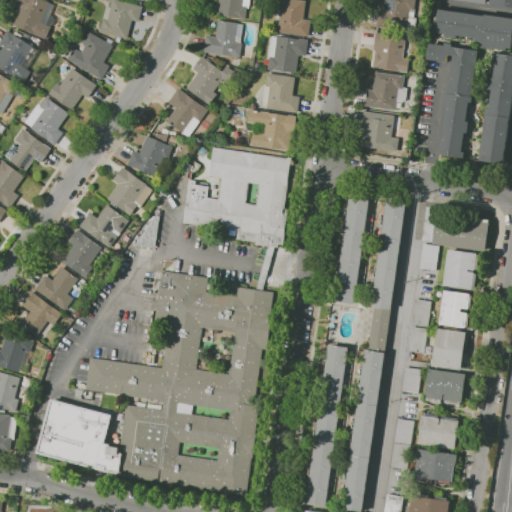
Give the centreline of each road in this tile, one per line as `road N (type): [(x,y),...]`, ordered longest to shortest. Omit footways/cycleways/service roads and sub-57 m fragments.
road 1 (residential): [(347,0),(268,511)]
road 2 (residential): [(178,0),(158,56),(0,279)]
road 3 (residential): [(323,168),(511,200)]
road 4 (residential): [(181,511),(0,474)]
